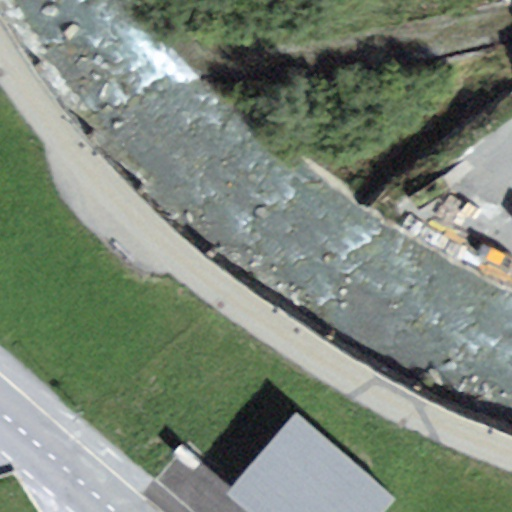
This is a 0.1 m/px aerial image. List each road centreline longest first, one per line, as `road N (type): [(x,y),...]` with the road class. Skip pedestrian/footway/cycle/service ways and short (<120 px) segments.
road 1 (residential): [(0,59),(22,99),(124,225),(277,348),(399,422),(511,467)]
road 2 (secondary): [(0,421),(103,511)]
